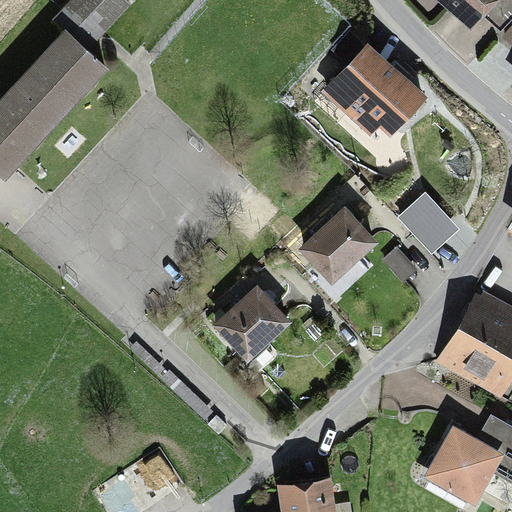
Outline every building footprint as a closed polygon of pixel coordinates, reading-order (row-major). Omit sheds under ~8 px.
[(127,0),(73,0),(55,20),(67,31),(85,47),(128,1),(127,0)] [(511,0),(449,0),(472,19),(482,7),(504,26),(511,17),(511,0)] [(0,169),(4,173),(104,64),(85,47),(67,31),(0,103),(0,169)] [(350,31),(336,46),(352,60),(326,89),(370,129),(382,117),(393,127),(422,95),(367,44),(366,45),(350,31)] [(425,192),(399,215),(432,250),(457,227),(425,192)] [(326,215),(310,230),(315,235),(304,245),(319,261),(325,255),(338,270),(373,238),(345,208),(331,221),(326,215)] [(250,353),(287,319),(257,287),(220,322),(250,353)] [(511,316),(509,322),(476,303),(451,347),(507,378),(511,368),(511,316)] [(490,468),(511,480),(511,425),(491,414),(476,441),(499,453),(490,468)] [(225,424),(216,415),(209,422),(218,431),(225,424)] [(476,441),(455,428),(430,472),(474,497),(490,468),(499,453),(476,441)] [(329,511),(325,481),(287,487),(290,511),(329,511)]
